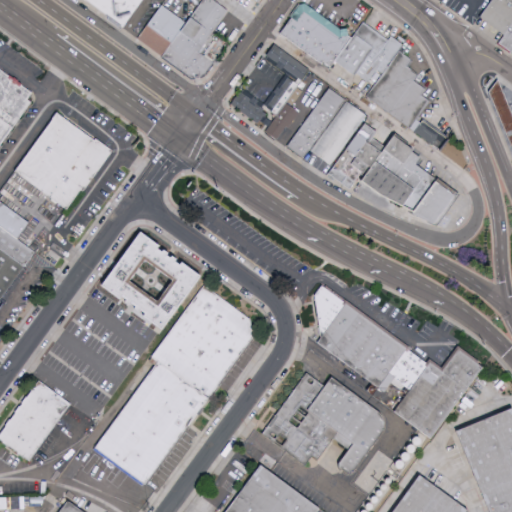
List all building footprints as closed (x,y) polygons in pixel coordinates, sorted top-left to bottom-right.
[(141,0),(122,28),(82,0),(141,0)] [(195,81),(190,83),(161,61),(186,23),(195,11),(202,0),(209,0),(227,14),(221,23),(199,54),(213,66),(202,80),(195,81)] [(511,0),(511,26),(504,38),(479,19),(492,0),(511,0)] [(352,41),(330,71),(323,65),(321,67),(317,64),(280,37),(290,22),(302,5),(316,15),(326,22),(352,41)] [(184,25),(161,58),(137,41),(149,24),(160,8),(182,23),(184,25)] [(377,35),(388,44),(392,40),(402,47),(398,53),(378,83),(377,84),(373,90),(364,83),(357,77),(354,80),(336,65),(352,41),(355,37),(365,26),(377,35)] [(511,53),(511,55),(499,45),(511,28),(511,53)] [(303,83),(264,136),(257,130),(229,110),(243,92),(256,102),(265,108),(283,83),(288,76),(265,60),(275,46),(310,74),(303,83)] [(429,104),(411,132),(378,107),(367,99),(373,90),(377,84),(378,83),(398,53),(411,63),(407,70),(418,77),(415,82),(414,84),(426,92),(422,98),(429,104)] [(0,74),(29,96),(26,101),(31,105),(0,148),(0,74)] [(511,118),(511,151),(489,96),(498,83),(511,118)] [(316,144),(302,164),(285,152),(290,144),(317,106),(328,90),(345,103),(317,142),(316,144)] [(364,125),(353,140),(350,144),(332,169),(317,159),(310,154),(317,144),(318,144),(347,104),(368,120),(364,125)] [(299,116),(289,132),(285,130),(276,143),(266,136),(287,107),(299,116)] [(94,141),(95,139),(109,150),(108,152),(111,154),(83,192),(81,190),(66,211),(14,172),(57,113),(94,141)] [(423,123),(429,127),(430,123),(438,128),(440,129),(438,131),(437,133),(439,135),(447,141),(446,143),(441,153),(439,152),(426,143),(415,135),(423,123)] [(358,184),(351,192),(329,177),(351,144),(353,140),(364,125),(378,135),(373,142),(376,144),(378,145),(385,150),(378,158),(358,184)] [(420,204),(411,215),(389,204),(378,199),(376,198),(358,184),(378,158),(385,150),(390,143),(394,138),(400,143),(421,161),(414,170),(435,184),(420,204)] [(468,169),(465,173),(444,159),(451,148),(462,155),(468,169)] [(439,225),(438,226),(411,217),(421,204),(435,184),(437,182),(439,184),(458,199),(455,204),(439,225)] [(0,202),(29,223),(17,239),(0,227),(0,202)] [(0,298),(0,227),(17,239),(33,251),(0,298)] [(162,329),(145,316),(147,313),(142,309),(140,312),(136,309),(138,307),(133,303),(131,305),(127,302),(129,300),(124,296),(121,299),(102,285),(141,232),(161,247),(159,249),(163,253),(165,250),(170,254),(168,256),(172,259),(173,256),(178,260),(176,262),(181,266),(183,263),(201,276),(162,329)] [(430,361),(431,358),(444,367),(460,345),(487,364),(433,439),(370,394),(376,386),(317,343),(322,336),(316,293),(323,284),(430,361)] [(251,318),(255,337),(210,397),(160,360),(153,356),(206,285),(251,318)] [(210,397),(145,484),(95,447),(160,360),(210,397)] [(381,438),(379,440),(350,480),(336,471),(349,454),(332,442),(317,463),(312,460),(305,470),(262,438),(306,377),(324,389),(330,381),(380,418),(380,419),(383,425),(383,433),(381,438)] [(28,462),(0,441),(0,432),(38,381),(70,405),(28,462)] [(511,511),(486,511),(455,435),(511,413),(511,415),(511,511)] [(225,511),(256,469),(315,511),(225,511)] [(395,511),(418,480),(462,511),(395,511)] [(60,511),(70,499),(88,511),(60,511)]
